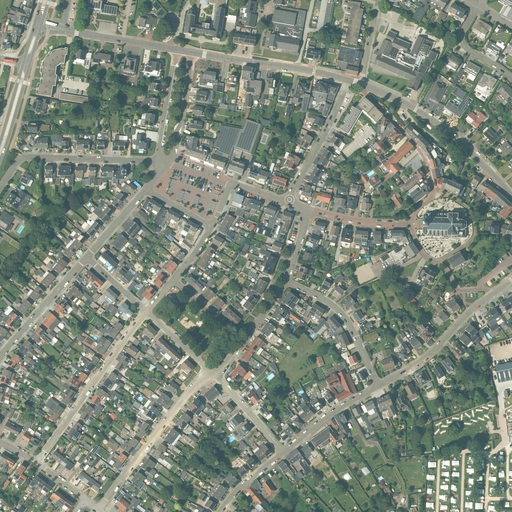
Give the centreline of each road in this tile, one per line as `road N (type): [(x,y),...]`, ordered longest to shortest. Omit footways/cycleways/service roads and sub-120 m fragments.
road 1 (residential): [(36,462),(146,311)]
road 2 (residential): [(97,510),(186,392),(211,372)]
road 3 (tertiary): [(348,80),(191,52)]
road 4 (residential): [(378,385),(338,309),(285,280)]
road 5 (residential): [(378,385),(426,356),(491,295)]
road 6 (residential): [(163,163),(20,158)]
road 7 (residential): [(348,80),(287,202)]
road 8 (residential): [(0,358),(86,257)]
road 9 (residential): [(365,86),(420,152),(433,190)]
